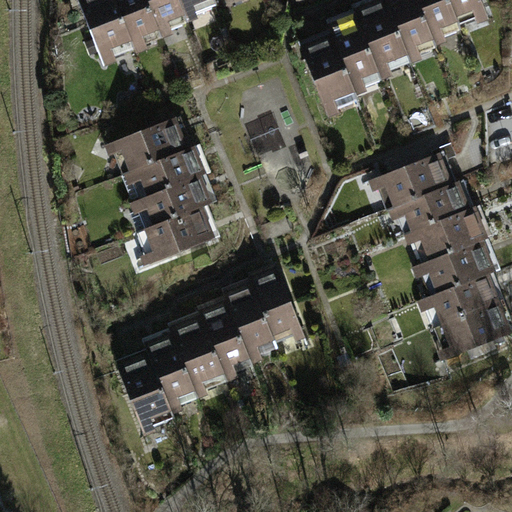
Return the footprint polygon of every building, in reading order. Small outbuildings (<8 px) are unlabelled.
[(77,0),(98,63),(128,53),(110,0),(77,0)] [(110,0),(128,53),(158,43),(156,37),(143,0),(110,0)] [(143,0),(156,37),(185,28),(184,22),(176,0),(143,0)] [(176,0),(184,22),(213,12),(211,6),(209,0),(176,0)] [(383,0),(385,5),(407,65),(437,54),(435,48),(416,0),(383,0)] [(416,0),(435,48),(464,37),(462,32),(449,0),(416,0)] [(449,0),(462,32),(491,21),(483,0),(449,0)] [(358,21),(380,82),(409,71),(407,65),(385,5),(355,15),(358,21)] [(330,38),(353,98),(382,87),(380,82),(358,21),(328,32),(330,38)] [(301,49),(326,115),(355,104),(353,98),(330,38),(301,49)] [(275,111),(246,123),(261,156),(302,138),(293,116),(280,122),(275,111)] [(126,178),(186,154),(175,125),(109,151),(120,180),(126,178)] [(197,183),(203,181),(192,152),(186,154),(126,178),(137,207),(197,183)] [(392,211),(452,188),(441,159),(375,184),(386,213),(392,211)] [(200,216),(208,213),(197,183),(137,207),(131,209),(143,238),(200,216)] [(409,238),(469,215),(458,186),(452,188),(392,211),(403,240),(409,238)] [(481,244),(486,242),(475,213),(469,215),(409,238),(420,267),(481,244)] [(146,270),(212,245),(200,216),(143,238),(134,241),(146,270)] [(487,275),(492,273),(481,244),(420,267),(415,269),(426,299),(487,275)] [(259,287),(281,348),(311,337),(286,271),(257,282),(259,287)] [(432,329),(499,304),(487,275),(426,299),(421,300),(432,329)] [(232,304),(254,364),(283,353),(281,348),(259,287),(229,298),(232,304)] [(204,321),(227,381),(256,370),(254,364),(232,304),(202,315),(204,321)] [(444,359),(510,333),(499,304),(432,329),(444,359)] [(177,337),(200,398),(229,387),(227,381),(204,321),(175,331),(177,337)] [(150,354),(173,414),(202,403),(200,398),(177,337),(148,348),(150,354)] [(121,365),(146,431),(175,420),(173,414),(150,354),(121,365)]
